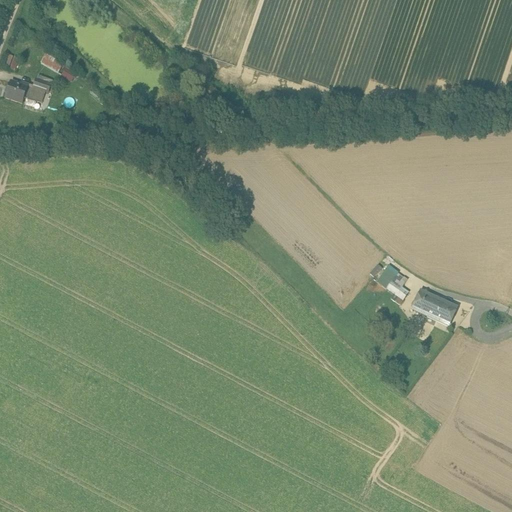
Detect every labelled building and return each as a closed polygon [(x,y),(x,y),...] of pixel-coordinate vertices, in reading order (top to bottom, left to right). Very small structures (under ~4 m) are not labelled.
[(13,57),(8,55),(4,66),(9,68),(13,57)] [(46,55),(41,64),(47,67),(51,58),(46,55)] [(14,58),(10,69),(15,70),(19,59),(14,58)] [(65,69),(61,75),(72,82),(76,75),(65,69)] [(51,85),(36,80),(33,88),(48,93),(51,85)] [(21,86),(11,82),(5,98),(22,104),(29,86),(22,84),(21,86)] [(392,269),(378,283),(394,294),(391,299),(400,306),(412,289),(402,282),(404,279),(392,269)] [(434,319),(442,302),(427,296),(419,313),(434,319)] [(448,326),(456,309),(442,302),(434,319),(448,326)]
